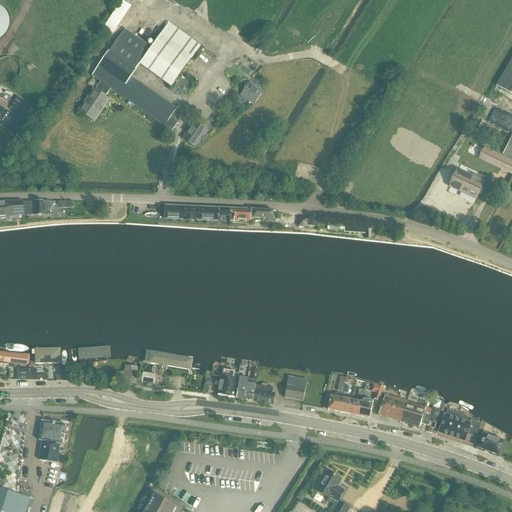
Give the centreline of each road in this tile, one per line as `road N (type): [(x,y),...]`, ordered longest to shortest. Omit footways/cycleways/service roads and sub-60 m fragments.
road 1 (tertiary): [(0,197),(345,214),(424,227),(511,263)]
road 2 (secondary): [(511,481),(400,442),(220,409)]
